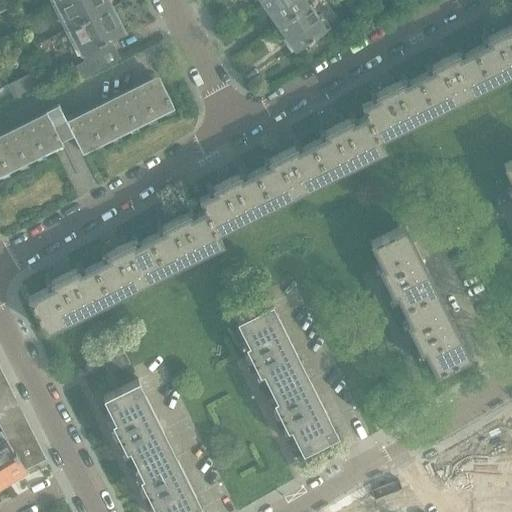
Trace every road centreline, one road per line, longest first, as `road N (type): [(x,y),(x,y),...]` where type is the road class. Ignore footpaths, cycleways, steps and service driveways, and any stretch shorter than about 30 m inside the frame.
road 1 (residential): [(0,262),(236,127)]
road 2 (residential): [(286,511),(511,386)]
road 3 (residential): [(236,127),(455,0)]
road 4 (residential): [(81,481),(0,319)]
road 5 (residential): [(236,127),(173,0)]
